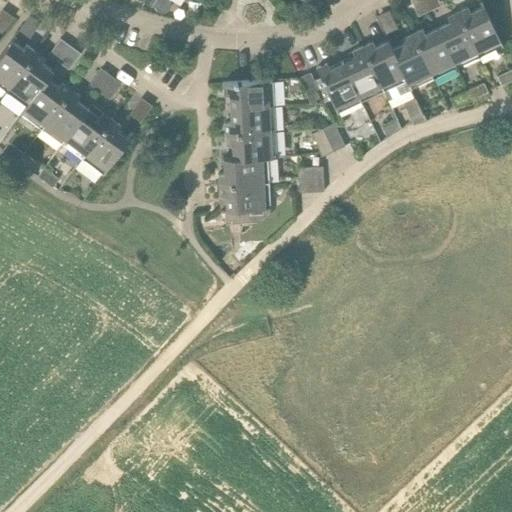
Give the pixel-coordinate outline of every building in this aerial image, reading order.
[(170,0),(142,0),(150,5),(151,4),(155,7),(157,10),(159,12),(163,12),(167,12),(168,11),(170,9),(170,8),(171,7),(171,6),(171,4),(171,2),(171,1),(170,0)] [(479,57),(501,46),(483,6),(469,13),(467,8),(457,12),(479,57)] [(456,68),(479,57),(457,12),(447,17),(449,22),(437,28),(456,68)] [(20,30),(34,41),(46,24),(32,13),(20,30)] [(433,79),(456,68),(437,28),(424,34),(421,29),(411,34),(433,79)] [(410,90),(433,79),(411,34),(401,39),(403,43),(391,49),(395,55),(392,56),(410,90)] [(395,55),(391,49),(387,40),(374,46),(371,41),(360,46),(382,92),(389,107),(412,96),(410,90),(392,56),(395,55)] [(0,56),(0,87),(6,92),(35,52),(26,45),(23,49),(11,41),(0,56)] [(359,103),(382,92),(360,46),(351,51),(353,56),(340,62),(359,103)] [(25,106),(47,79),(53,72),(41,63),(44,58),(35,52),(6,92),(25,106)] [(337,114),(359,103),(340,62),(328,68),(326,63),(315,68),(337,114)] [(102,68),(92,84),(112,97),(123,81),(102,68)] [(511,69),(497,77),(501,86),(511,80),(511,69)] [(310,104),(324,103),(309,73),(298,79),(310,104)] [(20,114),(41,129),(70,89),(61,83),(58,87),(47,79),(25,106),(20,114)] [(230,109),(273,107),(272,80),(223,83),(223,95),(229,95),(230,109)] [(473,99),(487,93),(483,84),(468,90),(473,99)] [(41,129),(61,144),(87,109),(76,100),(79,96),(70,89),(41,129)] [(455,108),(473,99),(468,90),(451,99),(455,108)] [(414,100),(403,105),(411,121),(422,115),(421,113),(414,100)] [(225,134),(275,132),(273,107),(230,109),(230,123),(225,123),(225,134)] [(61,144),(81,159),(111,119),(102,112),(98,117),(87,109),(61,144)] [(81,159),(102,174),(128,139),(116,130),(120,125),(111,119),(81,159)] [(400,128),(396,121),(382,127),(386,136),(400,128)] [(334,151),(344,146),(333,124),(323,128),(334,151)] [(321,157),(334,151),(323,128),(310,135),(321,157)] [(232,159),(266,158),(276,158),(275,132),(225,134),(226,146),(232,145),(232,159)] [(17,162),(23,154),(8,143),(3,151),(17,162)] [(31,172),(37,164),(23,154),(17,162),(31,172)] [(219,185),(268,183),(266,158),(232,159),(223,160),(224,174),(218,174),(219,185)] [(297,180),(323,179),(322,167),(297,168),(297,180)] [(52,187),(58,179),(43,169),(37,177),(52,187)] [(298,194),(323,192),(323,179),(297,180),(298,194)] [(244,223),(243,210),(269,209),(268,183),(219,185),(219,196),(225,196),(226,211),(224,211),(225,224),(244,223)]
